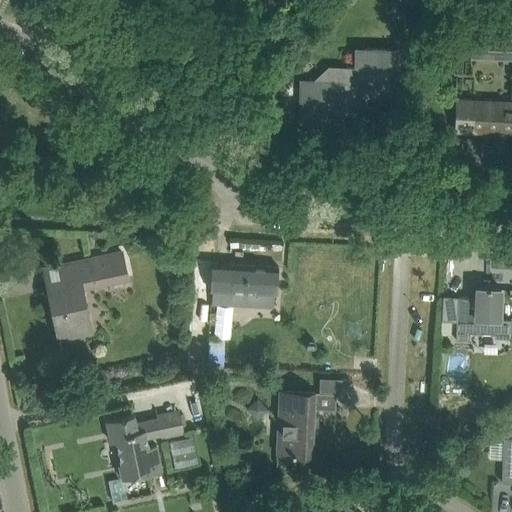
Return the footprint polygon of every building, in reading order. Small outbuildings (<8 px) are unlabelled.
[(455,110),(454,130),(511,132),(511,33),(472,33),(472,45),(471,57),(507,58),(511,58),(511,100),(505,100),(456,98),(455,110)] [(426,35),(415,56),(430,64),(441,42),(426,35)] [(336,126),(344,118),(345,108),(353,109),(358,105),(358,101),(362,101),(366,98),(366,93),(389,93),(399,84),(400,60),(390,50),(366,49),(356,58),(356,66),(326,65),(301,88),(301,116),(308,125),(318,125),(322,121),(326,125),(336,126)] [(83,286),(128,277),(122,249),(42,267),(45,283),(47,282),(59,337),(60,337),(59,333),(90,326),(91,330),(92,330),(83,286)] [(232,312),(232,305),(274,307),(275,293),(277,293),(279,265),(233,263),(233,271),(213,270),(210,311),(232,312)] [(458,296),(442,295),(441,320),(457,321),(456,339),(469,340),(469,333),(493,334),(493,337),(510,338),(511,319),(500,318),(500,307),(501,287),(477,286),(477,297),(458,296)] [(225,338),(209,337),(207,363),(223,365),(225,338)] [(250,352),(249,366),(264,367),(265,353),(250,352)] [(215,379),(214,396),(228,396),(229,379),(215,379)] [(277,453),(292,454),(312,455),(314,408),(336,409),(336,392),(316,392),(280,390),(277,453)] [(215,405),(215,418),(225,418),(225,405),(215,405)] [(148,445),(147,444),(146,439),(161,436),(161,439),(184,433),(178,408),(156,413),(157,417),(153,418),(152,417),(136,421),(134,413),(126,415),(107,419),(111,442),(117,440),(122,462),(119,463),(122,478),(142,473),(162,469),(156,443),(148,445)] [(511,437),(504,437),(502,482),(511,482),(511,437)] [(170,445),(173,464),(196,460),(193,441),(170,445)]
